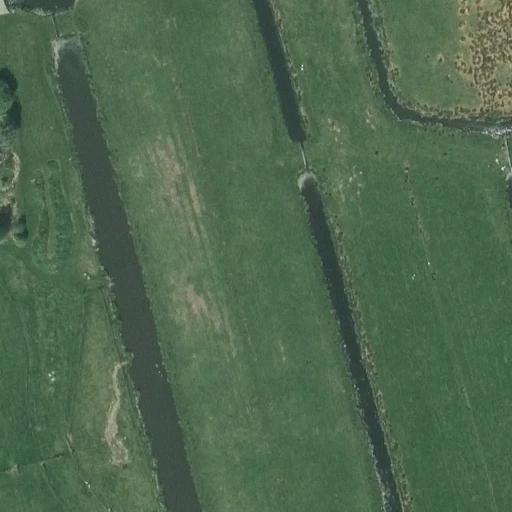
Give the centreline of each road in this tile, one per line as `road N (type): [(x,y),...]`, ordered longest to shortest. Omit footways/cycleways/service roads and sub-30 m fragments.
road 1 (track): [(511,158),(350,160),(279,172),(228,0)]
road 2 (track): [(163,0),(0,41)]
